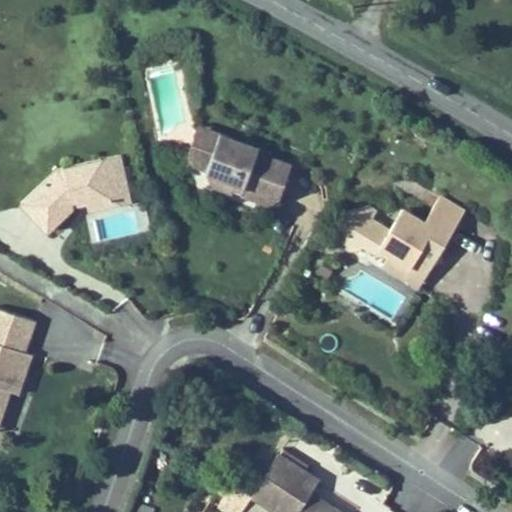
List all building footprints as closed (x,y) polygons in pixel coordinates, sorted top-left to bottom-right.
[(217,152),(209,149),(214,132),(200,128),(189,163),(211,170),(217,152)] [(262,148),(214,132),(209,149),(217,152),(211,170),(217,183),(265,198),(281,194),(290,164),(260,154),(262,148)] [(59,164),(14,201),(37,229),(64,209),(62,199),(80,196),(81,205),(82,210),(94,208),(109,205),(106,191),(124,187),(117,153),(59,164)] [(128,202),(124,187),(106,191),(109,205),(128,202)] [(431,207),(456,221),(464,208),(439,194),(431,207)] [(81,205),(80,196),(62,199),(64,209),(81,205)] [(370,206),(347,209),(342,214),(337,225),(336,227),(335,230),(335,233),(336,236),(337,238),(339,241),(341,243),(342,244),(354,240),(369,249),(371,245),(380,251),(375,260),(385,266),(398,273),(402,265),(423,277),(456,221),(431,207),(425,218),(402,204),(388,228),(372,218),(377,210),(370,206)] [(402,265),(398,273),(418,285),(423,277),(402,265)] [(0,406),(4,408),(10,389),(19,391),(24,377),(32,352),(26,350),(36,320),(0,308),(0,406)] [(263,474),(239,511),(345,511),(309,489),(318,476),(278,451),(263,474)]
